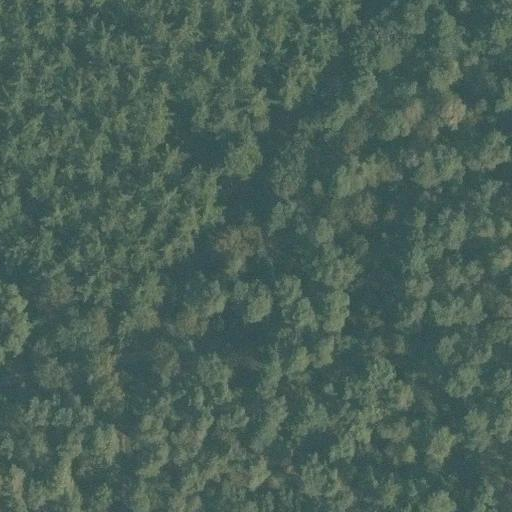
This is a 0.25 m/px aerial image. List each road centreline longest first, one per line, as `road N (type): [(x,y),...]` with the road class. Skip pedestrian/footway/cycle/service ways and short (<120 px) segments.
road 1 (track): [(127,360),(382,0)]
road 2 (track): [(127,360),(511,340)]
road 3 (track): [(111,511),(109,362)]
road 4 (track): [(0,282),(91,341),(109,362)]
